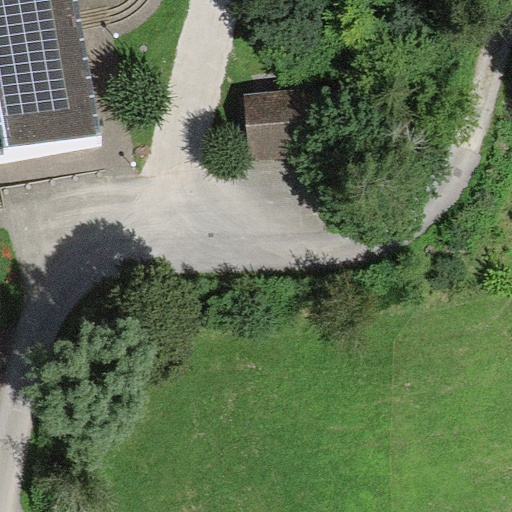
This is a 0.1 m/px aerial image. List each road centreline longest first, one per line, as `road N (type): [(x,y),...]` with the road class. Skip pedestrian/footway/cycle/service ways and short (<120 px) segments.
road 1 (residential): [(0,397),(3,367),(39,290),(128,251),(342,245),(424,215),(468,146)]
road 2 (track): [(468,146),(508,0)]
